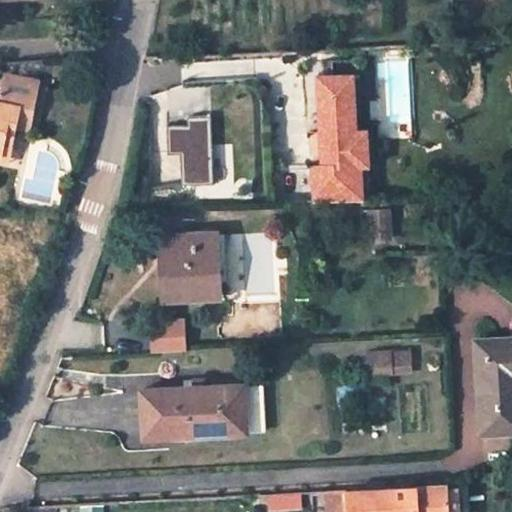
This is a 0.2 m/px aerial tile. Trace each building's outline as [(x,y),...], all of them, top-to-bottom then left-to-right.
[(42,61),(9,63),(7,74),(39,80),(42,61)] [(31,117),(39,80),(7,74),(1,101),(0,100),(0,152),(2,153),(6,133),(14,135),(19,114),(31,117)] [(313,202),(369,200),(369,171),(378,171),(377,128),(366,129),(364,74),(322,75),(324,164),(312,164),(313,202)] [(176,185),(217,183),(214,116),(191,117),(191,127),(173,128),(176,185)] [(0,159),(9,161),(14,135),(6,133),(2,153),(0,152),(0,159)] [(154,239),(156,299),(207,298),(204,237),(154,239)] [(179,317),(149,319),(151,349),(181,347),(179,317)] [(511,341),(481,342),(481,432),(511,430),(511,341)] [(371,376),(415,373),(414,348),(369,351),(371,376)] [(249,380),(253,428),(269,427),(264,379),(249,380)] [(253,428),(249,380),(146,389),(149,436),(253,428)] [(326,511),(445,511),(444,486),(325,493),(326,511)] [(303,493),(270,496),(272,511),(304,507),(303,493)]
